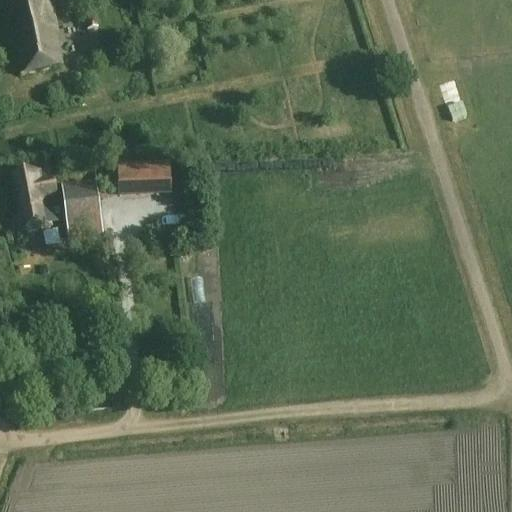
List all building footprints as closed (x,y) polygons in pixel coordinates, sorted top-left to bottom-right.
[(58,32),(50,0),(0,0),(9,44),(12,43),(20,77),(62,67),(54,33),(58,32)] [(90,24),(77,28),(82,44),(95,40),(90,24)] [(172,193),(171,165),(118,167),(119,195),(172,193)] [(40,187),(38,172),(12,177),(20,213),(14,214),(18,235),(51,228),(43,187),(40,187)] [(102,236),(94,184),(62,189),(69,241),(102,236)]
